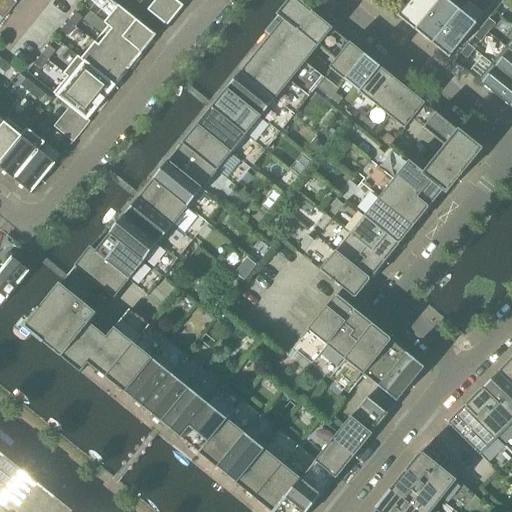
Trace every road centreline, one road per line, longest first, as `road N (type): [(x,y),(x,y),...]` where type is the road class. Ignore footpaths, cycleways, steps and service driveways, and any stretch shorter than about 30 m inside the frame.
road 1 (residential): [(218,0),(30,228)]
road 2 (residential): [(511,154),(390,303),(462,368)]
road 3 (residential): [(339,0),(511,140)]
road 4 (residential): [(341,511),(462,368)]
road 5 (residential): [(118,511),(0,416)]
